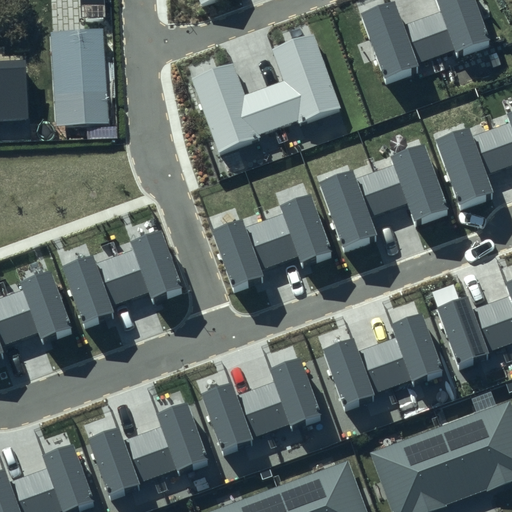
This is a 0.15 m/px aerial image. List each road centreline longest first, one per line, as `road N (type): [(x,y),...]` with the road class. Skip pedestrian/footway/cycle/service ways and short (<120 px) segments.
road 1 (residential): [(511,231),(225,337)]
road 2 (residential): [(144,54),(158,163),(225,337)]
road 3 (residential): [(225,337),(0,412)]
road 4 (residential): [(299,0),(144,54)]
